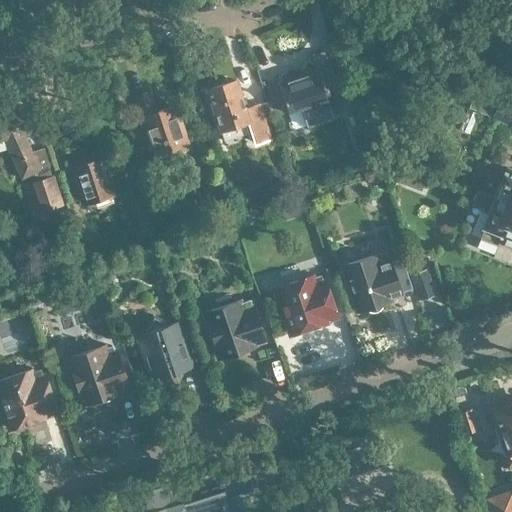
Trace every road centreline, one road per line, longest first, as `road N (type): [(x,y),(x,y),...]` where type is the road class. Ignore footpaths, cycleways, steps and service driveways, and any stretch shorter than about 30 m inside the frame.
road 1 (unclassified): [(0,502),(511,337)]
road 2 (unclassified): [(0,39),(281,0)]
